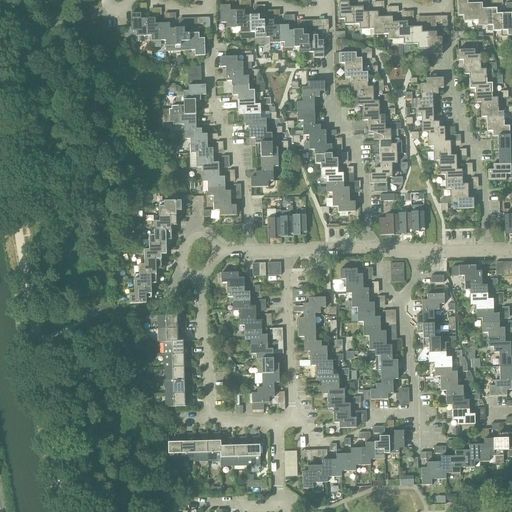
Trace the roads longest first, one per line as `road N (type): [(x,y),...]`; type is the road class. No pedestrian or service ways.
road 1 (residential): [(249,252),(246,184),(210,101),(212,10)]
road 2 (residential): [(485,249),(484,191),(449,77),(445,8)]
road 3 (residential): [(367,250),(364,182),(329,87),(325,11)]
road 4 (residential): [(291,421),(286,251)]
road 5 (residential): [(209,418),(199,275)]
